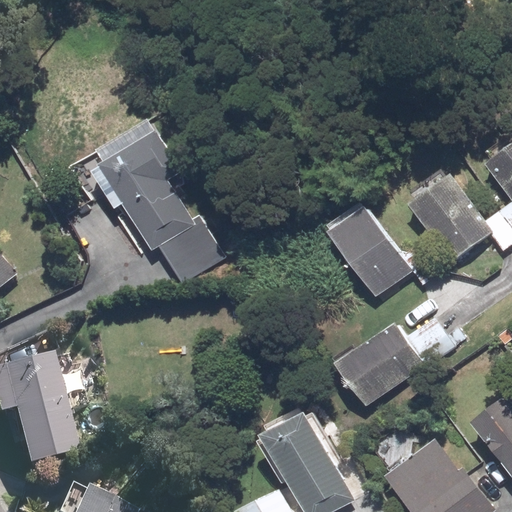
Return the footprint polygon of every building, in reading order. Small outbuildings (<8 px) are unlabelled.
[(173,125),(114,156),(161,247),(170,243),(183,269),(225,247),(206,209),(198,213),(179,177),(196,168),(173,125)] [(511,246),(511,152),(499,161),(511,181),(511,208),(497,220),(505,234),(511,246)] [(497,220),(468,170),(421,197),(458,262),(505,234),(497,220)] [(386,204),(348,229),(389,293),(422,271),(431,284),(452,271),(434,243),(418,253),(386,204)] [(0,291),(31,264),(0,228),(0,291)] [(375,401),(458,345),(440,317),(412,336),(401,320),(346,358),(375,401)] [(93,461),(65,346),(0,364),(11,408),(22,405),(39,474),(93,461)] [(511,396),(479,423),(511,464),(511,396)] [(336,511),(365,500),(325,403),(311,409),(308,403),(277,416),(304,480),(249,502),(252,511),(336,511)] [(491,511),(511,497),(511,471),(496,451),(473,468),(447,434),(400,469),(432,511),(491,511)] [(140,511),(144,502),(92,481),(78,511),(140,511)]
